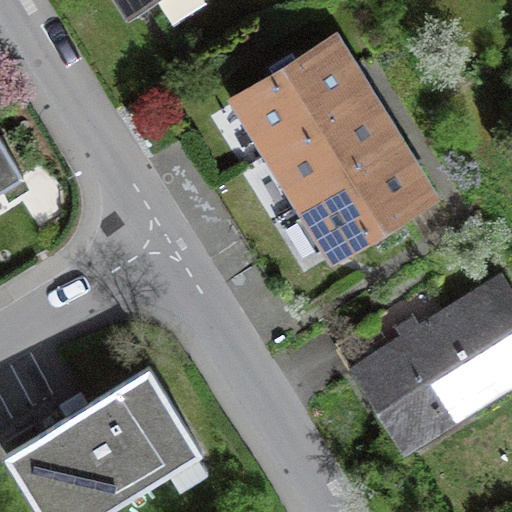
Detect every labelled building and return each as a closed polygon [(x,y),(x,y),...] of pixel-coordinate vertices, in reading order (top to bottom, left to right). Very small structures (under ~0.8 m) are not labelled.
[(107,0),(122,25),(162,0),(107,0)] [(264,159),(374,91),(336,30),(226,98),(264,159)] [(407,143),(374,91),(264,159),(297,211),(407,143)] [(0,142),(0,199),(26,184),(0,142)] [(439,196),(407,143),(297,211),(330,264),(439,196)] [(511,292),(502,276),(357,366),(412,455),(511,393),(511,292)] [(152,377),(11,462),(41,511),(112,511),(202,459),(152,377)]
